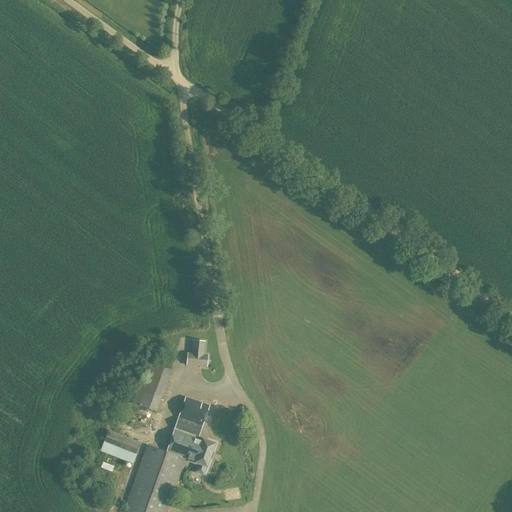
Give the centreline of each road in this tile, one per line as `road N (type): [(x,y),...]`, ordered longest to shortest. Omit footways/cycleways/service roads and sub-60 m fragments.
road 1 (track): [(511,314),(176,79)]
road 2 (unclassified): [(176,79),(61,0)]
